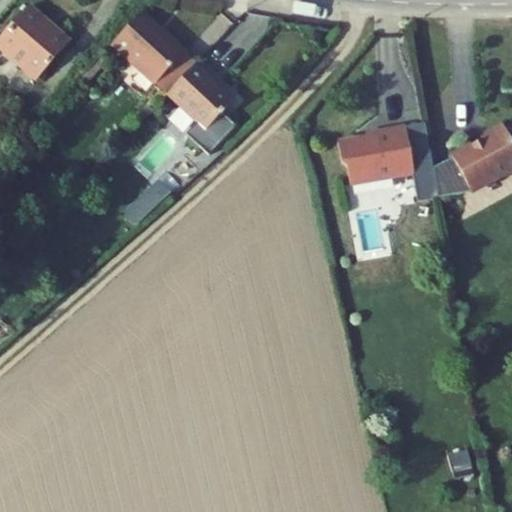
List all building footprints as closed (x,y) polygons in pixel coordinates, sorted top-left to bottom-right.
[(68,0),(49,0),(24,28),(62,63),(96,25),(68,0)] [(164,6),(135,38),(172,71),(201,39),(164,6)] [(201,39),(172,71),(182,79),(212,48),(201,39)] [(182,79),(170,91),(210,126),(240,94),(214,70),(224,59),(212,48),(182,79)] [(40,101),(0,144),(0,149),(12,160),(54,114),(40,101)] [(511,107),(511,106),(493,115),(496,120),(462,141),(440,144),(447,181),(480,175),(511,157),(511,107)] [(423,160),(414,113),(375,120),(376,125),(347,130),(359,172),(423,160)] [(171,129),(144,159),(161,175),(188,146),(171,129)] [(198,150),(183,164),(193,174),(208,161),(198,150)] [(127,211),(136,221),(170,189),(161,179),(127,211)] [(449,448),(456,476),(476,471),(469,443),(449,448)]
